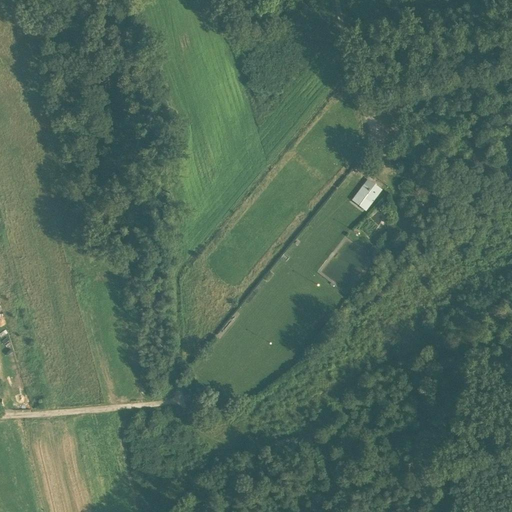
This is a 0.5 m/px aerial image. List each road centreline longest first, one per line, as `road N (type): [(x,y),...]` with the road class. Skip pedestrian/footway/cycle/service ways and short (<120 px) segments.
road 1 (track): [(177,404),(210,443),(248,458),(420,500),(449,498),(458,487)]
road 2 (track): [(0,417),(177,404)]
